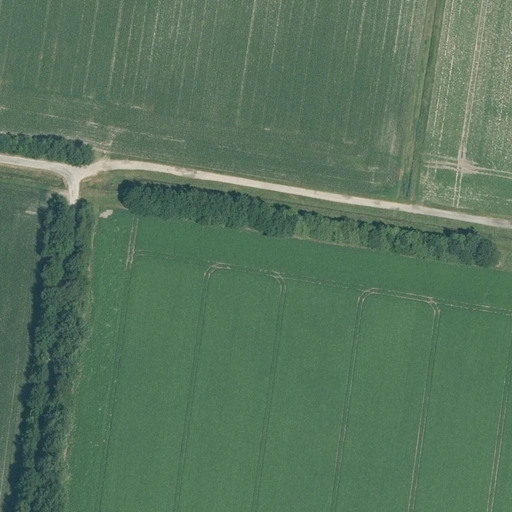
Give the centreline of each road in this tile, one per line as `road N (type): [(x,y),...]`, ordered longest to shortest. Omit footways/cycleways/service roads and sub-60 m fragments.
road 1 (unclassified): [(511,223),(117,165),(73,171)]
road 2 (unclassified): [(32,511),(73,171)]
